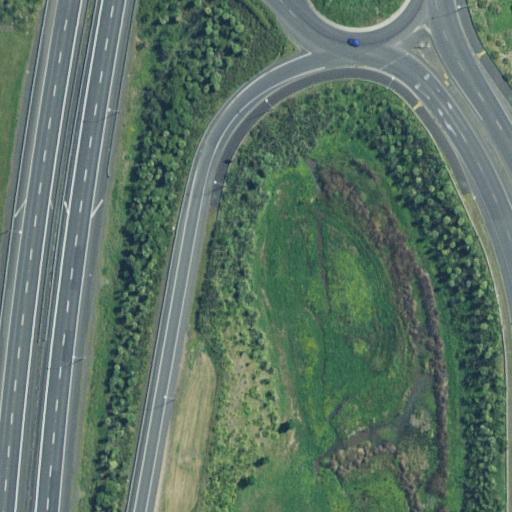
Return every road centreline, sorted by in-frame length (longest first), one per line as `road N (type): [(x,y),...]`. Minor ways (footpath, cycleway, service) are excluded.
road 1 (motorway): [(357,48),(269,81),(212,146),(141,511)]
road 2 (motorway): [(114,0),(66,304),(49,511)]
road 3 (motorway): [(2,511),(16,315),(65,0)]
road 4 (secondary): [(511,245),(458,128),(434,94),(377,46)]
road 5 (secondary): [(432,1),(458,62),(511,146)]
